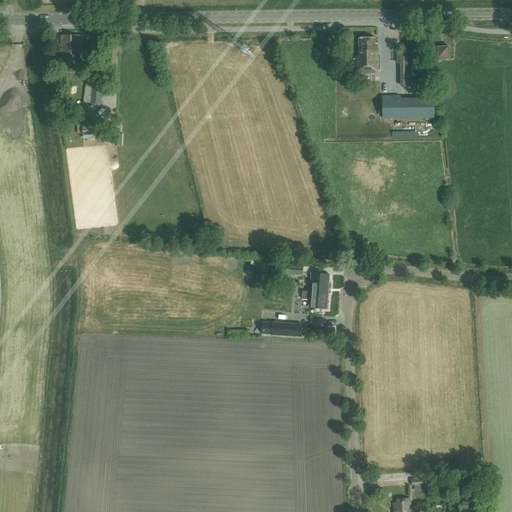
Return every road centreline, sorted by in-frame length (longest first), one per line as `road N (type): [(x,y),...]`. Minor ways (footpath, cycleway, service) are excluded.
road 1 (secondary): [(0,19),(511,14)]
road 2 (unclassified): [(356,511),(347,314),(353,290),(386,267),(511,282)]
